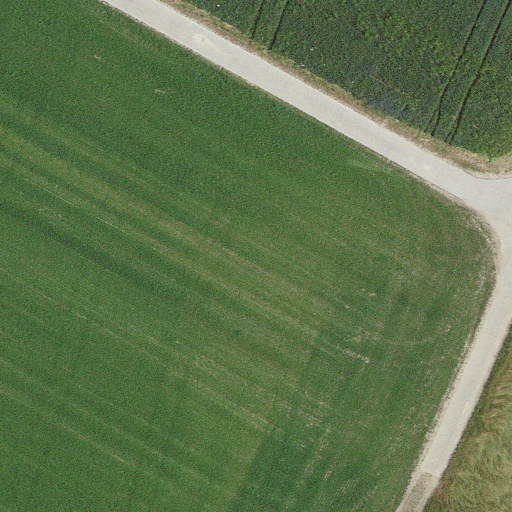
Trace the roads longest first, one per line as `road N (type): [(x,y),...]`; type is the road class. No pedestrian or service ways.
road 1 (track): [(121,0),(511,213)]
road 2 (track): [(511,290),(437,466)]
